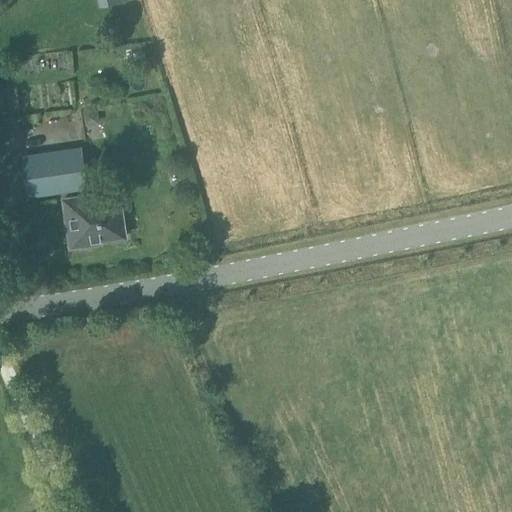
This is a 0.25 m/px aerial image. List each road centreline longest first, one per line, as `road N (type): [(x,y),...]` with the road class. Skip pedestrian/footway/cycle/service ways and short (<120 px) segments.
road 1 (tertiary): [(0,314),(511,220)]
road 2 (unknown): [(0,345),(78,511)]
